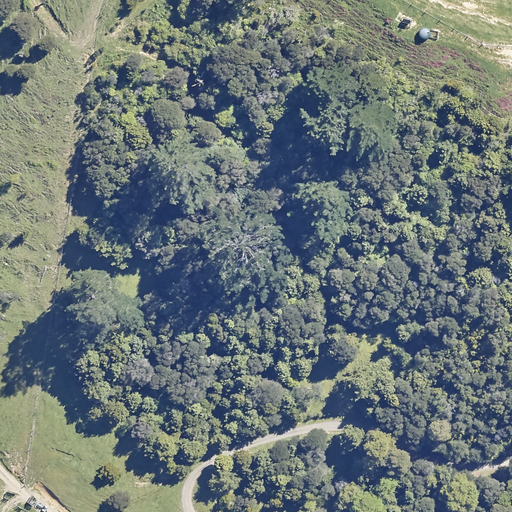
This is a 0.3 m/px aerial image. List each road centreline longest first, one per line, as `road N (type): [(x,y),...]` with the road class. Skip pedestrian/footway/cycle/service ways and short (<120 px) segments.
road 1 (track): [(101,0),(88,37),(17,490)]
road 2 (track): [(511,455),(479,469),(369,426),(326,423),(213,454),(186,491),(192,511)]
